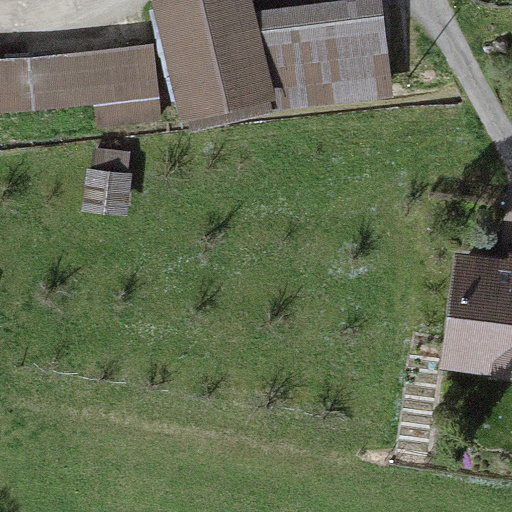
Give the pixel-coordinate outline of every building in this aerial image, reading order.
[(192,122),(271,105),(389,84),(380,12),(253,27),(246,0),(178,0),(164,3),(192,122)] [(159,94),(154,45),(34,58),(0,59),(0,110),(36,108),(97,102),(99,124),(160,117),(157,94),(159,94)] [(94,170),(126,174),(129,155),(97,151),(94,170)] [(91,170),(86,210),(126,214),(130,175),(126,174),(94,170),(91,170)] [(511,351),(511,267),(466,261),(454,357),(506,364),(507,351),(511,351)]
